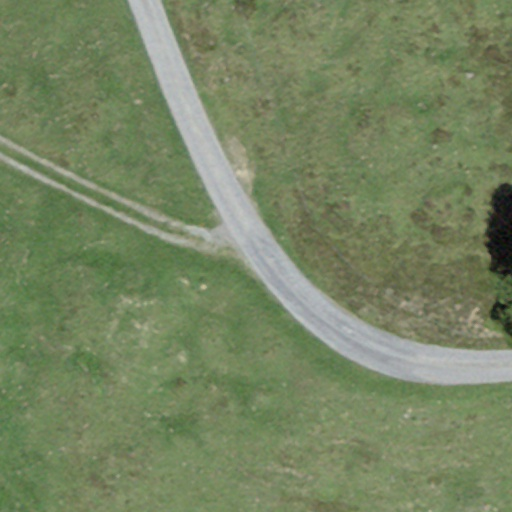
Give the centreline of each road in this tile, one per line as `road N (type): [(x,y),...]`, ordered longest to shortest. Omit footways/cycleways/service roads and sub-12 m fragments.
road 1 (residential): [(140,0),(226,202),(296,298),(372,352),(417,364),(511,364)]
road 2 (track): [(0,160),(184,238),(262,255)]
